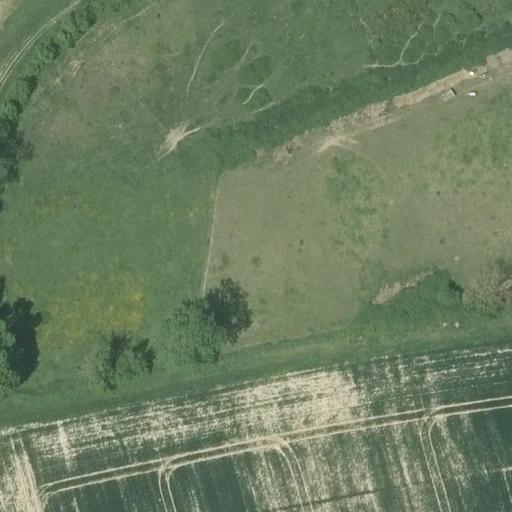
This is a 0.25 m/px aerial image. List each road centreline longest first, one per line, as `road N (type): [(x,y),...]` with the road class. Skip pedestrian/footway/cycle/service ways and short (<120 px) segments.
road 1 (track): [(511,325),(0,420)]
road 2 (track): [(0,107),(32,52),(96,0)]
